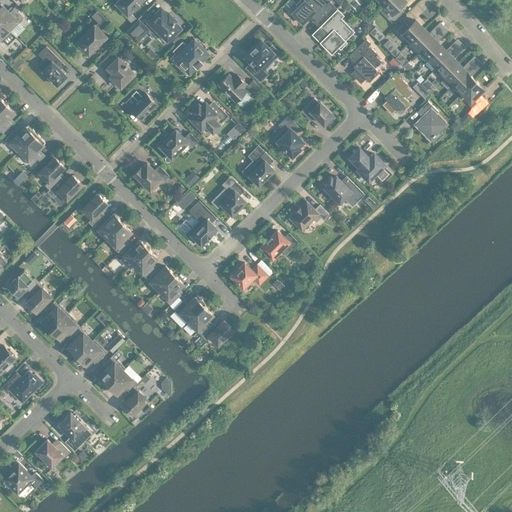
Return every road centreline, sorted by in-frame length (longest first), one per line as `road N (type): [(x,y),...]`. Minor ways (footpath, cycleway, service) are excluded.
road 1 (residential): [(203,272),(360,114)]
road 2 (residential): [(264,17),(108,174)]
road 3 (residential): [(108,174),(0,68)]
road 4 (residential): [(203,272),(108,174)]
road 5 (residential): [(360,114),(264,17)]
